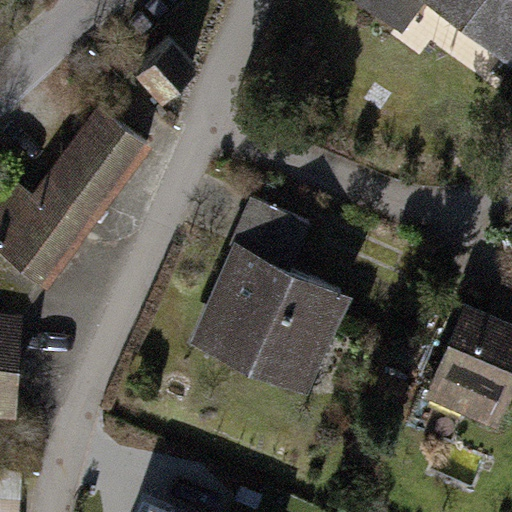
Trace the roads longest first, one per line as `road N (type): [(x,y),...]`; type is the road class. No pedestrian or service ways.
road 1 (residential): [(66,511),(79,450),(212,113)]
road 2 (residential): [(212,113),(301,162),(409,201),(486,207),(511,186)]
road 3 (residential): [(0,92),(110,0)]
road 4 (residential): [(212,113),(258,0)]
